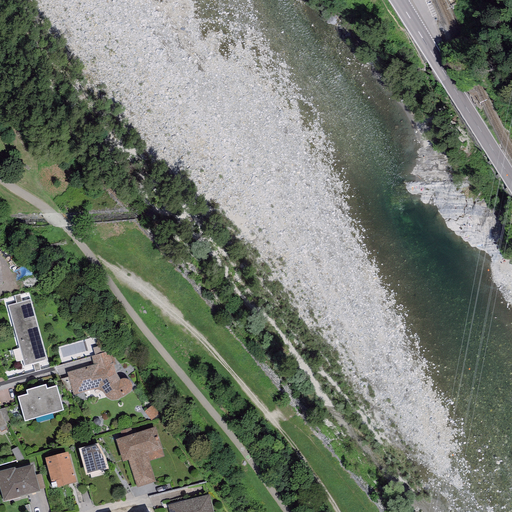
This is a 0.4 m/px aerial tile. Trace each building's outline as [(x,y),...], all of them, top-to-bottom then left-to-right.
[(30,300),(7,306),(24,367),(47,360),(30,300)] [(112,351),(91,357),(94,366),(67,374),(74,395),(86,392),(90,391),(93,391),(96,391),(99,391),(101,392),(103,394),(106,397),(108,399),(110,400),(112,401),(114,401),(117,401),(131,393),(133,391),(133,388),(132,384),(131,383),(128,381),(126,380),(124,381),(121,381),(120,381),(116,375),(114,365),(115,365),(112,351)] [(46,386),(26,392),(27,396),(17,398),(24,423),(63,412),(56,388),(47,390),(46,386)] [(155,429),(116,441),(122,463),(128,461),(137,489),(155,483),(149,462),(164,457),(162,451),(162,450),(155,429)] [(98,446),(78,451),(86,477),(109,470),(105,459),(98,446)] [(68,454),(45,460),(53,491),(76,484),(68,454)] [(13,469),(0,472),(0,489),(3,503),(40,493),(33,466),(14,471),(13,469)] [(213,511),(209,496),(168,506),(169,511),(213,511)]
